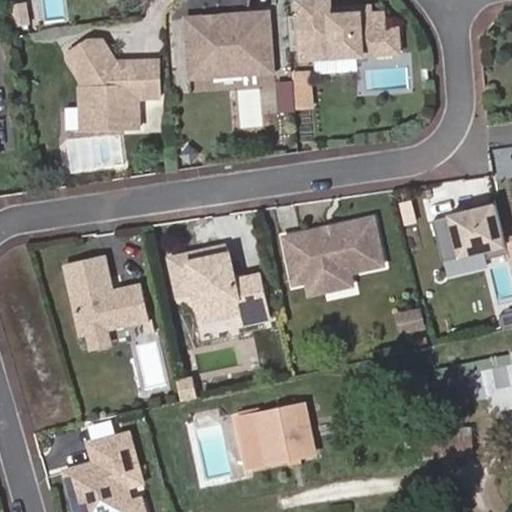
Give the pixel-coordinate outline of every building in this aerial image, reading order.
[(341,16),(340,10),(329,11),(328,1),(296,3),(301,62),(399,54),(397,30),(384,30),(383,14),(370,15),(370,8),(358,9),(358,15),(341,16)] [(272,71),(268,12),(220,15),(216,20),(210,21),(204,16),(186,18),(191,77),(272,71)] [(139,127),(138,98),(160,97),(159,60),(127,61),(127,66),(119,66),(116,61),(102,39),(87,40),(67,52),(68,59),(85,87),(79,87),(80,107),(92,106),(96,113),(96,129),(139,127)] [(310,109),(308,75),(293,77),(295,110),(310,109)] [(96,129),(96,113),(92,106),(80,107),(80,113),(81,129),(93,129),(96,129)] [(440,217),(453,263),(511,248),(511,199),(511,198),(440,217)] [(383,265),(373,218),(337,225),(334,230),(328,232),(323,228),(302,233),(304,245),(286,249),(293,283),(306,280),(326,276),(329,289),(351,284),(349,272),(383,265)] [(304,245),(302,233),(284,236),(286,249),(304,245)] [(235,283),(227,249),(206,253),(208,261),(190,265),(188,257),(170,261),(178,299),(195,296),(198,310),(216,306),(219,320),(240,316),(243,326),(271,320),(262,278),(235,283)] [(511,249),(486,255),(500,318),(511,315),(511,249)] [(208,261),(206,253),(188,257),(190,265),(208,261)] [(104,257),(64,266),(80,336),(87,335),(105,331),(148,321),(140,285),(122,289),(123,294),(112,296),(112,292),(104,257)] [(329,289),(326,276),(306,280),(309,293),(329,289)] [(219,320),(216,306),(198,310),(201,324),(219,320)] [(422,326),(419,310),(398,315),(401,331),(422,326)] [(105,331),(87,335),(90,349),(108,345),(105,331)] [(511,352),(442,361),(448,409),(511,401),(511,352)] [(305,406),(240,419),(250,469),(315,455),(305,406)] [(125,489),(141,484),(128,436),(90,446),(97,472),(84,475),(82,468),(64,473),(74,511),(126,511),(130,506),(125,489)] [(141,511),(139,503),(130,506),(126,511),(141,511)]
